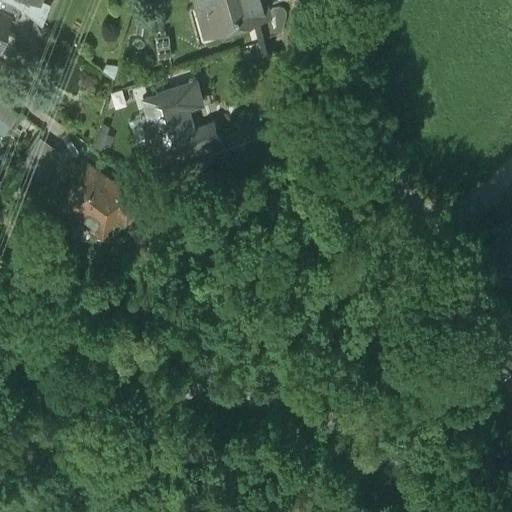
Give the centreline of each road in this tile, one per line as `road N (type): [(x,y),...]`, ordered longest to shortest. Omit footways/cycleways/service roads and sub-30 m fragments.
road 1 (unclassified): [(0,370),(274,402),(318,416),(366,478)]
road 2 (residential): [(343,0),(397,177),(409,191),(455,198),(479,189),(511,157)]
